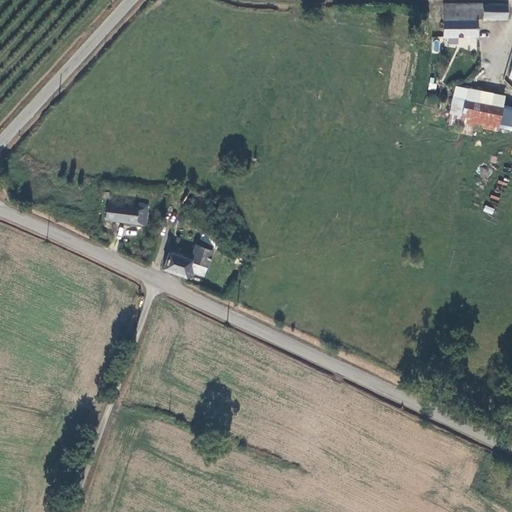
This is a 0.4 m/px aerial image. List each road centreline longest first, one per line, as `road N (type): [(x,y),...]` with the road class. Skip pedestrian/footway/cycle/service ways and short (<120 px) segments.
road 1 (unclassified): [(511,450),(156,282)]
road 2 (unclassified): [(71,511),(156,282)]
road 3 (unclassified): [(133,0),(0,145)]
road 4 (unclassified): [(156,282),(0,210)]
